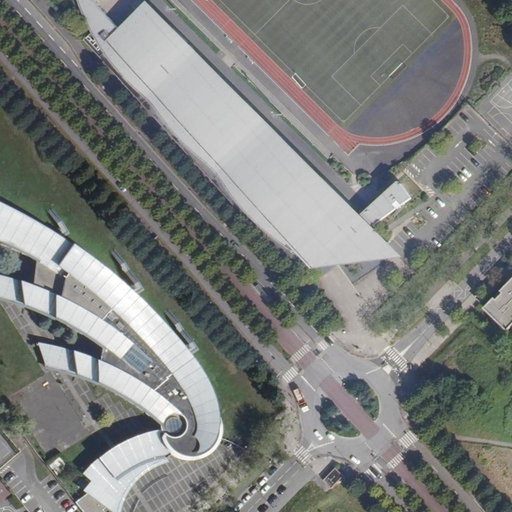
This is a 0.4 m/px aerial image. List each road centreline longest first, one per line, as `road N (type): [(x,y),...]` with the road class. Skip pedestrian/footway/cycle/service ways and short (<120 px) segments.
road 1 (primary): [(351,361),(14,4)]
road 2 (primary): [(0,49),(303,399)]
road 3 (residential): [(511,239),(402,353)]
road 4 (primary): [(471,511),(393,417)]
